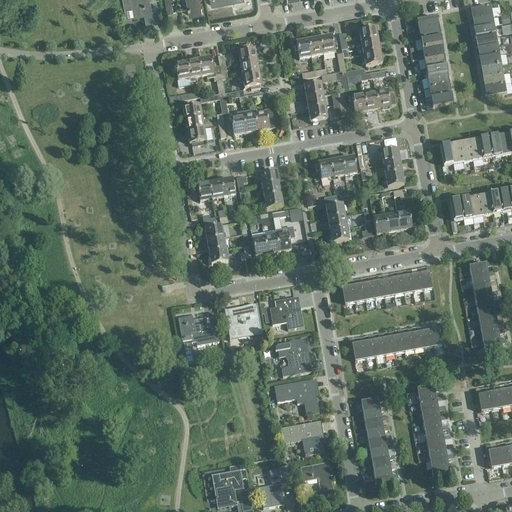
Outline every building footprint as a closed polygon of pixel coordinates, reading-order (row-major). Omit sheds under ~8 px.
[(122,0),(126,18),(144,15),(146,23),(154,22),(149,0),(122,0)] [(164,0),(167,13),(173,12),(170,0),(185,0),(189,17),(202,14),(199,0),(164,0)] [(472,13),(474,22),(494,19),(500,17),(499,10),(493,11),(493,6),(488,7),(489,10),(472,13)] [(501,18),(502,26),(511,25),(509,16),(501,18)] [(417,23),(418,32),(439,29),(437,19),(417,23)] [(474,22),(475,32),(495,28),(494,19),(474,22)] [(501,28),(503,36),(511,34),(511,32),(511,26),(501,28)] [(475,32),(477,42),(497,38),(495,28),(475,32)] [(359,33),(361,45),(378,42),(376,30),(374,31),(373,29),(368,30),(368,32),(359,33)] [(418,32),(420,42),(440,38),(439,29),(418,32)] [(339,37),(342,52),(347,51),(345,36),(339,37)] [(331,38),(320,40),(323,57),(335,55),(331,38)] [(420,42),(422,52),(442,48),(440,38),(420,42)] [(477,42),(479,52),(499,48),(497,38),(477,42)] [(320,40),(308,42),(311,59),(323,57),(320,40)] [(311,59),(308,42),(296,45),(296,46),(294,47),(295,52),(297,52),(299,61),(311,59)] [(361,45),(363,57),(380,54),(378,42),(361,45)] [(240,67),(257,64),(255,52),(252,52),(251,46),(232,50),(235,68),(240,67)] [(422,52),(424,62),(444,58),(442,48),(422,52)] [(479,52),(481,61),(501,58),(499,48),(479,52)] [(380,54),(363,57),(365,69),(382,66),(380,54)] [(343,74),(344,78),(346,77),(346,74),(343,60),(342,55),(337,56),(340,75),(343,74)] [(220,73),(223,73),(226,72),(224,58),(218,59),(219,67),(220,73)] [(424,62),(425,71),(446,68),(444,58),(424,62)] [(481,61),(482,71),(502,67),(501,58),(481,61)] [(222,96),(222,99),(225,98),(225,96),(222,82),(221,76),(223,75),(223,73),(220,73),(219,67),(212,69),(210,60),(199,62),(202,79),(206,78),(207,81),(213,80),(214,83),(216,83),(218,94),(219,97),(222,96)] [(195,80),(202,79),(199,62),(187,64),(190,81),(190,84),(195,83),(195,80)] [(178,83),(190,81),(187,64),(175,66),(175,68),(173,69),(174,74),(176,74),(178,83)] [(240,67),(242,79),(259,76),(257,64),(240,67)] [(482,71),(484,81),(504,77),(502,67),(482,71)] [(425,71),(427,81),(447,77),(446,68),(425,71)] [(346,77),(344,78),(343,78),(343,81),(346,80),(360,78),(365,76),(364,71),(346,74),(346,77)] [(303,81),(318,79),(317,73),(302,76),(303,81)] [(368,76),(370,82),(385,79),(383,73),(368,76)] [(323,86),(341,82),(340,79),(343,78),(344,78),(343,74),(340,75),(326,77),(321,78),(323,86)] [(259,76),(242,79),(239,79),(240,84),(243,84),(244,90),(250,89),(251,92),(258,91),(258,88),(261,87),(259,76)] [(427,81),(429,91),(449,87),(447,77),(427,81)] [(484,81),(486,90),(506,87),(504,77),(484,81)] [(340,79),(341,82),(343,94),(344,99),(350,98),(346,80),(343,81),(343,78),(340,79)] [(304,89),(306,101),(323,98),(321,86),(320,86),(319,82),(309,83),(310,88),(304,89)] [(429,91),(431,100),(451,97),(449,87),(429,91)] [(506,87),(486,90),(488,100),(508,96),(506,87)] [(225,98),(222,99),(223,102),(225,102),(239,99),(244,98),(243,93),(225,96),(225,98)] [(387,93),(375,95),(378,112),(390,110),(390,108),(396,107),(393,94),(387,95),(387,93)] [(182,103),(197,101),(196,95),(180,97),(182,103)] [(247,98),(248,104),(263,101),(262,95),(247,98)] [(375,95),(363,97),(366,114),(378,112),(375,95)] [(201,106),(219,102),(219,100),(222,99),(222,96),(219,97),(205,99),(200,100),(201,106)] [(366,114),(363,97),(352,100),(350,100),(352,116),(355,115),(355,116),(366,114)] [(451,97),(431,100),(432,110),(453,106),(451,97)] [(306,101),(308,113),(325,110),(323,98),(306,101)] [(219,102),(222,116),(223,121),(229,120),(225,102),(223,102),(222,99),(219,100),(219,102)] [(345,103),(339,104),(341,119),(347,118),(345,103)] [(253,111),(241,113),(245,136),(257,134),(254,117),(253,112),(257,111),(255,104),(252,104),(253,111)] [(183,111),(185,122),(202,119),(200,108),(183,111)] [(325,110),(308,113),(310,124),(312,124),(313,126),(318,125),(318,123),(327,121),(325,110)] [(265,115),(254,117),(257,134),(269,132),(269,131),(275,130),(271,111),(264,112),(265,115)] [(245,136),(241,113),(236,114),(237,120),(231,121),(234,138),(245,136)] [(185,122),(187,134),(204,131),(202,119),(185,122)] [(224,124),(218,126),(221,141),(226,139),(224,124)] [(204,131),(187,134),(189,146),(191,146),(192,149),(207,147),(204,131)] [(508,136),(498,138),(502,158),(511,156),(508,136)] [(498,138),(488,140),(492,160),(502,158),(498,138)] [(488,140),(478,142),(482,162),(492,160),(488,140)] [(478,142),(469,143),(472,163),(482,162),(478,142)] [(469,143),(459,145),(463,165),(472,163),(469,143)] [(459,145),(449,147),(453,167),(463,165),(459,145)] [(453,167),(449,147),(440,149),(443,169),(453,167)] [(381,154),(383,166),(400,163),(398,151),(381,154)] [(368,163),(367,157),(358,158),(360,171),(366,170),(365,164),(368,163)] [(354,159),(342,161),(345,178),(357,176),(354,159)] [(342,161),(330,163),(333,180),(345,178),(342,161)] [(333,180),(330,163),(318,166),(318,167),(316,167),(317,173),(319,173),(321,182),(333,180)] [(379,179),(385,178),(402,175),(400,163),(383,166),(384,169),(377,171),(379,179)] [(260,176),(262,188),(279,185),(276,173),(260,176)] [(402,175),(385,178),(387,190),(404,187),(402,175)] [(237,180),(239,192),(244,191),(243,186),(247,185),(246,179),(237,180)] [(233,181),(221,183),(224,200),(236,198),(233,181)] [(221,183),(209,185),(212,202),(224,200),(221,183)] [(212,202),(209,185),(197,187),(200,204),(212,202)] [(262,188),(264,200),(281,197),(279,185),(262,188)] [(393,193),(394,199),(400,198),(400,202),(407,201),(405,191),(393,193)] [(508,193),(498,195),(502,215),(511,213),(508,193)] [(498,195),(488,197),(492,217),(502,215),(498,195)] [(281,197),(264,200),(266,212),(283,209),(281,197)] [(488,197),(479,198),(482,219),(492,217),(488,197)] [(479,198),(469,200),(473,220),(482,219),(479,198)] [(469,200),(459,202),(463,222),(473,220),(469,200)] [(463,222),(459,202),(450,204),(453,224),(463,222)] [(326,210),(328,222),(345,219),(343,207),(326,210)] [(409,214),(397,216),(400,233),(412,231),(409,214)] [(397,216),(385,219),(388,235),(400,233),(397,216)] [(202,218),(204,227),(216,225),(215,219),(209,220),(208,217),(202,218)] [(328,222),(330,233),(347,230),(345,219),(328,222)] [(388,235),(385,219),(373,221),(376,238),(388,235)] [(224,238),(230,237),(229,226),(222,227),(224,238)] [(372,238),(370,226),(366,227),(367,233),(362,234),(363,240),(372,238)] [(205,231),(207,243),(223,240),(221,228),(205,231)] [(347,230),(330,233),(332,245),(349,242),(347,230)] [(288,236),(276,238),(279,255),(291,253),(288,236)] [(276,238),(264,240),(267,257),(279,255),(276,238)] [(207,243),(209,255),(226,252),(223,240),(207,243)] [(267,257),(264,240),(252,243),(255,259),(267,257)] [(240,256),(242,262),(251,260),(249,248),(243,249),(244,255),(240,256)] [(226,252),(209,255),(211,267),(228,264),(226,252)] [(469,269),(471,279),(488,275),(487,274),(486,269),(492,268),(492,263),(485,265),(485,266),(469,269)] [(416,271),(417,277),(419,276),(422,294),(432,292),(429,275),(431,274),(430,268),(426,269),(427,275),(422,276),(421,270),(416,271)] [(407,273),(408,279),(410,278),(413,295),(422,294),(419,276),(417,277),(412,278),(411,272),(407,273)] [(471,279),(472,288),(489,285),(489,284),(488,279),(494,278),(493,273),(487,274),(488,275),(471,279)] [(397,274),(398,280),(400,280),(403,297),(413,295),(410,278),(408,279),(403,279),(402,274),(397,274)] [(387,276),(389,282),(390,282),(393,299),(403,297),(400,280),(398,280),(393,281),(392,275),(387,276)] [(378,278),(379,284),(380,283),(383,301),(393,299),(390,282),(389,282),(383,283),(382,277),(378,278)] [(368,280),(369,285),(371,285),(374,302),(383,301),(380,283),(379,284),(374,285),(373,279),(368,280)] [(358,281),(360,287),(361,287),(364,304),(374,302),(371,285),(369,285),(364,286),(363,281),(358,281)] [(349,283),(350,289),(351,289),(354,306),(364,304),(361,287),(360,287),(354,288),(353,282),(349,283)] [(472,288),(474,298),(491,295),(491,293),(490,288),(496,287),(495,283),(489,284),(489,285),(472,288)] [(351,289),(350,289),(345,290),(344,284),(339,285),(340,291),(342,291),(345,308),(354,306),(351,289)] [(474,298),(476,308),(493,305),(493,303),(492,298),(498,297),(497,292),(491,293),(491,295),(474,298)] [(304,329),(298,300),(298,299),(275,304),(276,310),(270,311),(272,324),(286,322),(287,332),(304,329)] [(247,311),(247,308),(246,302),(245,303),(247,311),(225,315),(225,312),(224,312),(230,343),(262,337),(256,301),(255,301),(257,309),(247,311)] [(476,308),(478,317),(495,314),(494,313),(493,308),(499,306),(499,302),(493,303),(493,305),(476,308)] [(478,317),(479,327),(496,324),(496,322),(495,317),(501,316),(500,312),(494,313),(495,314),(478,317)] [(207,316),(211,334),(217,333),(213,315),(207,316)] [(178,321),(181,337),(182,344),(191,342),(191,345),(210,342),(206,320),(193,322),(192,318),(178,321)] [(479,327),(481,337),(498,334),(498,332),(497,327),(503,326),(502,321),(496,322),(496,324),(479,327)] [(427,327),(428,333),(429,333),(432,350),(442,348),(439,331),(441,331),(440,325),(436,326),(437,332),(432,332),(431,327),(427,327)] [(417,329),(418,335),(420,335),(423,352),(432,350),(429,333),(428,333),(422,334),(421,328),(417,329)] [(407,331),(408,337),(410,336),(413,354),(423,352),(420,335),(418,335),(413,336),(412,330),(407,331)] [(481,337),(483,347),(500,343),(500,342),(499,336),(505,335),(504,331),(498,332),(498,334),(481,337)] [(398,333),(399,338),(400,338),(403,355),(413,354),(410,336),(408,337),(403,338),(402,332),(398,333)] [(388,334),(389,340),(391,340),(394,357),(403,355),(400,338),(399,338),(393,339),(392,334),(388,334)] [(378,336),(379,342),(381,342),(384,359),(394,357),(391,340),(389,340),(384,341),(383,335),(378,336)] [(369,338),(370,344),(371,343),(374,361),(384,359),(381,342),(379,342),(374,343),(373,337),(369,338)] [(359,340),(360,345),(361,345),(365,362),(374,361),(371,343),(370,344),(365,345),(364,339),(359,340)] [(361,345),(360,345),(355,346),(354,340),(349,341),(351,348),(352,347),(355,364),(365,362),(361,345)] [(279,360),(285,359),(288,364),(288,369),(281,372),(283,379),(297,377),(312,374),(306,341),(291,343),(291,344),(277,347),(279,360)] [(500,343),(483,347),(485,356),(502,353),(502,355),(508,354),(507,350),(501,351),(500,346),(506,345),(505,341),(500,342),(500,343)] [(319,415),(313,382),(274,389),(277,405),(278,405),(278,404),(296,401),(297,406),(304,405),(306,416),(305,417),(305,418),(319,415)] [(417,394),(419,404),(436,401),(436,399),(435,394),(441,393),(439,385),(433,386),(434,391),(417,394)] [(495,388),(496,394),(497,394),(500,411),(510,409),(507,392),(505,392),(500,393),(499,387),(495,388)] [(485,390),(486,396),(487,396),(490,413),(500,411),(497,394),(496,394),(491,395),(489,389),(485,390)] [(487,396),(486,396),(481,397),(480,391),(475,392),(476,398),(478,398),(481,415),(490,413),(487,396)] [(361,404),(362,414),(380,411),(379,409),(378,404),(384,403),(383,395),(376,396),(377,401),(361,404)] [(419,404),(421,413),(438,410),(438,409),(437,404),(443,403),(442,398),(436,399),(436,401),(419,404)] [(362,414),(364,424),(381,420),(381,419),(380,414),(386,413),(385,408),(379,409),(380,411),(362,414)] [(421,413),(422,423),(440,420),(439,419),(438,413),(444,412),(443,408),(438,409),(438,410),(421,413)] [(422,423),(424,433),(441,430),(441,428),(440,423),(446,422),(445,417),(439,419),(440,420),(422,423)] [(364,424),(366,433),(383,430),(383,429),(382,424),(388,423),(387,418),(381,419),(381,420),(364,424)] [(322,434),(321,423),(280,431),(283,446),(302,443),(305,459),(309,458),(325,455),(322,439),(320,439),(319,435),(322,434)] [(424,433),(426,443),(443,439),(443,438),(442,433),(448,432),(447,427),(441,428),(441,430),(424,433)] [(366,433),(368,443),(385,440),(385,438),(384,433),(390,432),(389,428),(383,429),(383,430),(366,433)] [(368,443),(369,453),(387,450),(386,448),(385,443),(391,442),(390,437),(385,438),(385,440),(368,443)] [(426,443),(428,452),(445,449),(445,448),(444,442),(449,441),(449,437),(443,438),(443,439),(426,443)] [(428,452),(429,462),(447,459),(446,457),(445,452),(451,451),(450,446),(445,448),(445,449),(428,452)] [(495,446),(496,452),(498,452),(501,469),(510,467),(507,450),(506,451),(501,452),(500,446),(495,446)] [(369,453),(371,462),(388,459),(388,458),(387,453),(393,451),(392,447),(386,448),(387,450),(369,453)] [(498,452),(496,452),(491,453),(490,447),(486,448),(487,455),(488,454),(491,471),(501,469),(498,452)] [(429,462),(431,472),(448,469),(448,467),(447,462),(453,461),(452,456),(446,457),(447,459),(429,462)] [(371,462),(373,472),(390,469),(390,467),(389,462),(395,461),(394,457),(388,458),(388,459),(371,462)] [(295,471),(298,491),(304,490),(303,484),(318,482),(321,501),(334,498),(328,465),(295,471)] [(373,472),(375,482),(392,479),(391,477),(391,472),(396,471),(396,466),(390,467),(390,469),(373,472)] [(448,469),(431,472),(433,481),(450,478),(449,471),(455,470),(454,466),(448,467),(448,469)] [(229,469),(230,474),(211,477),(216,500),(215,500),(215,503),(216,503),(217,507),(228,505),(228,509),(237,507),(234,489),(243,487),(240,472),(239,473),(238,467),(229,469)] [(287,468),(284,468),(276,469),(276,472),(269,474),(272,488),(260,490),(259,490),(262,505),(261,505),(262,507),(263,511),(284,507),(282,495),(283,495),(281,485),(292,482),(290,469),(287,468)] [(392,479),(375,482),(376,492),(394,488),(392,481),(398,480),(397,476),(391,477),(392,479)] [(240,502),(242,511),(249,511),(247,501),(240,502)]
